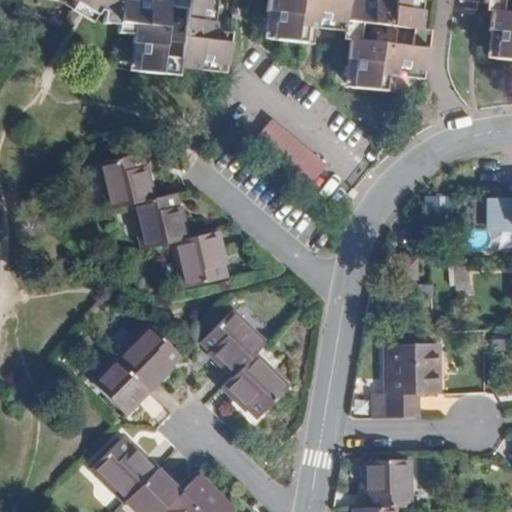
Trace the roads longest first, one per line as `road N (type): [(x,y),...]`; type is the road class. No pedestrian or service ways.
road 1 (residential): [(348,281),(321,275),(142,122)]
road 2 (tertiary): [(348,281),(383,191),(428,155),(511,131)]
road 3 (residential): [(324,428),(476,423)]
road 4 (tertiary): [(324,428),(348,281)]
road 5 (residential): [(293,511),(188,420)]
